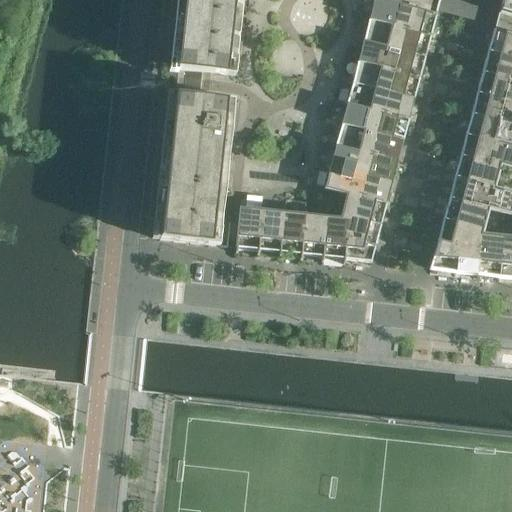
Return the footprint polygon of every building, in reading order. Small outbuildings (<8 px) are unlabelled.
[(185,0),(178,71),(196,73),(227,76),(230,51),(233,26),(235,0),(185,0)] [(400,29),(406,8),(400,6),(376,0),(375,0),(370,21),(400,29)] [(511,10),(511,0),(502,0),(501,7),(511,10)] [(431,37),(436,16),(406,8),(400,29),(431,37)] [(395,50),(400,29),(370,21),(364,42),(395,50)] [(425,58),(431,37),(400,29),(395,50),(425,58)] [(511,59),(511,36),(494,31),(488,53),(511,59)] [(389,71),(395,50),(364,42),(359,63),(389,71)] [(419,79),(425,58),(395,50),(389,71),(419,79)] [(511,81),(511,59),(488,53),(483,74),(511,81)] [(383,92),(389,71),(359,63),(353,84),(383,92)] [(414,101),(419,79),(389,71),(383,92),(414,101)] [(511,104),(511,81),(483,74),(477,95),(511,104)] [(378,114),(383,92),(353,84),(347,106),(378,114)] [(408,122),(414,101),(383,92),(378,114),(408,122)] [(224,130),(227,101),(221,100),(175,95),(159,241),(212,247),(215,218),(218,189),(221,159),(224,130)] [(511,126),(511,124),(511,104),(477,95),(472,116),(511,126)] [(372,135),(378,114),(347,106),(342,127),(372,135)] [(402,143),(408,122),(378,114),(372,135),(402,143)] [(506,147),(511,126),(472,116),(466,137),(506,147)] [(367,156),(372,135),(342,127),(336,148),(367,156)] [(397,164),(402,143),(372,135),(367,156),(397,164)] [(501,168),(506,147),(466,137),(461,158),(501,168)] [(511,171),(511,148),(506,147),(501,168),(511,171)] [(361,177),(367,156),(336,148),(331,169),(361,177)] [(391,185),(397,164),(367,156),(361,177),(391,185)] [(495,189),(501,168),(461,158),(455,179),(495,189)] [(511,193),(511,171),(501,168),(495,189),(511,193)] [(355,198),(361,177),(331,169),(325,190),(346,196),(355,198)] [(386,206),(391,185),(361,177),(355,198),(386,206)] [(489,210),(495,189),(455,179),(450,199),(489,210)] [(510,216),(511,210),(511,193),(495,189),(489,210),(489,211),(510,216)] [(386,206),(355,198),(346,196),(340,219),(352,223),(379,230),(386,206)] [(484,231),(489,211),(489,210),(450,199),(444,220),(484,231)] [(257,252),(262,211),(239,209),(235,249),(257,252)] [(280,254),(284,213),(262,211),(257,252),(280,254)] [(303,257),(307,216),(284,213),(280,254),(303,257)] [(325,259),(330,218),(307,216),(303,257),(325,259)] [(348,261),(350,242),(352,223),(340,219),(330,218),(325,259),(348,261)] [(483,235),(484,231),(444,220),(439,241),(459,247),(480,252),(482,235),(483,235)] [(375,247),(379,230),(352,223),(350,242),(375,247)] [(499,278),(503,237),(483,235),(482,235),(480,252),(477,276),(499,278)] [(511,279),(511,238),(503,237),(499,278),(511,279)] [(456,273),(459,247),(439,241),(431,271),(456,273)] [(370,264),(375,247),(350,242),(348,261),(370,264)] [(477,276),(480,252),(459,247),(456,273),(477,276)]
